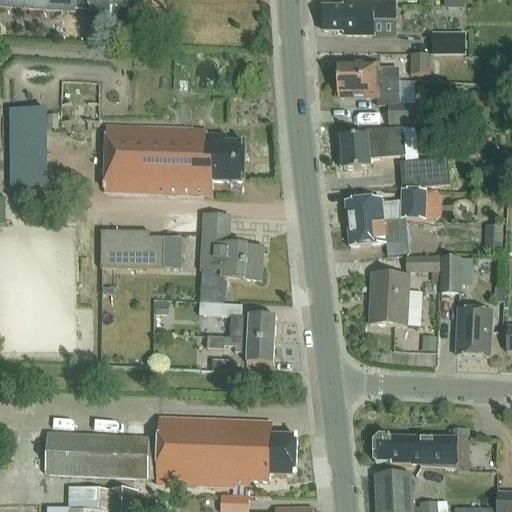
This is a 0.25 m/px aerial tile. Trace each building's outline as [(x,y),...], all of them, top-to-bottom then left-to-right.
[(147,11),(147,0),(0,0),(0,8),(78,14),(78,11),(92,12),(92,15),(89,14),(89,26),(90,27),(91,29),(93,30),(95,31),(96,32),(106,33),(109,30),(112,25),(113,8),(147,11)] [(398,4),(376,4),(346,4),(346,10),(330,10),(330,15),(325,15),(325,34),(346,34),(346,38),(376,38),(376,22),(397,22),(398,4)] [(434,35),(433,57),(467,58),(467,36),(434,35)] [(432,57),(412,58),(412,79),(432,79),(432,57)] [(340,84),(401,84),(401,72),(386,72),(386,68),(373,68),(371,70),(363,70),(361,67),(341,67),(341,68),(338,68),(338,78),(340,78),(340,84)] [(401,84),(340,84),(340,90),(338,90),(338,100),(341,100),(341,101),(357,101),(360,98),(366,99),(368,101),(380,101),(380,109),(391,109),(391,127),(419,127),(419,108),(401,108),(401,97),(401,84)] [(497,115),(497,93),(473,94),(474,116),(497,115)] [(209,138),(209,131),(131,128),(109,127),(107,192),(215,197),(215,184),(246,184),(247,145),(228,145),(228,139),(209,138)] [(372,171),(371,162),(408,159),(405,131),(368,133),(368,138),(343,140),(345,160),(342,160),(343,171),(346,171),(346,173),(372,171)] [(404,191),(452,188),(450,162),(402,164),(404,191)] [(428,194),(403,192),(402,203),(384,205),(384,201),(348,204),(349,223),(353,222),(354,228),(385,225),(402,223),(402,222),(427,223),(428,194)] [(263,282),(265,249),(244,248),(244,251),(235,250),(235,247),(231,247),(232,218),(205,217),(202,272),(225,273),(225,278),(223,278),(223,280),(263,282)] [(385,225),(354,228),(354,232),(350,232),(352,250),(388,247),(387,246),(401,245),(399,225),(385,225)] [(505,230),(488,229),(486,258),(503,258),(505,230)] [(149,271),(150,240),(150,234),(103,233),(102,270),(149,271)] [(433,274),(433,285),(442,285),(442,258),(408,259),(408,275),(433,274)] [(461,294),(463,260),(442,258),(442,285),(442,295),(461,294)] [(408,329),(410,293),(411,279),(374,277),(372,328),(408,329)] [(232,340),(277,342),(278,319),(252,317),(252,319),(244,318),(244,307),(202,305),(201,317),(233,319),(232,340)] [(460,312),(458,357),(492,359),(495,314),(460,312)] [(275,366),(277,342),(232,340),(209,339),(209,351),(226,352),(226,349),(237,349),(237,355),(250,355),(249,365),(275,366)] [(425,343),(424,353),(436,354),(437,344),(425,343)] [(203,361),(202,372),(236,374),(236,363),(203,361)] [(236,490),(235,498),(251,498),(252,484),(271,485),(272,478),(298,479),(299,439),(273,438),(274,425),(162,420),(161,440),(48,436),(47,477),(160,481),(159,487),(236,490)] [(454,432),(454,441),(459,441),(468,441),(468,432),(454,432)] [(458,472),(459,441),(454,441),(380,439),(375,445),(376,464),(393,464),(392,467),(422,468),(421,472),(458,472)] [(377,511),(413,511),(412,477),(376,479),(377,511)] [(71,491),(71,511),(49,511),(139,511),(140,493),(71,491)] [(511,511),(511,493),(499,493),(498,511),(511,511)] [(222,511),(250,511),(251,498),(235,498),(235,499),(223,498),(222,511)] [(160,502),(160,511),(171,511),(171,502),(160,502)]
